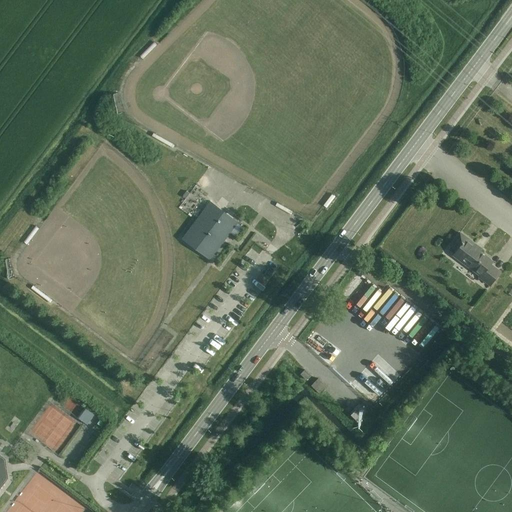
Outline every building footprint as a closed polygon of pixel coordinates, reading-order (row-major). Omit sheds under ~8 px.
[(210,259),(238,222),(210,201),(182,238),(210,259)] [(492,283),(502,271),(492,263),(494,262),(479,251),(481,249),(460,233),(453,243),(459,248),(454,255),(492,283)] [(306,379),(310,375),(305,369),(300,374),(306,379)] [(311,385),(319,393),(326,386),(318,378),(311,385)] [(87,424),(94,415),(94,414),(86,408),(79,418),(87,424)] [(358,422),(362,417),(355,411),(351,415),(358,422)]
